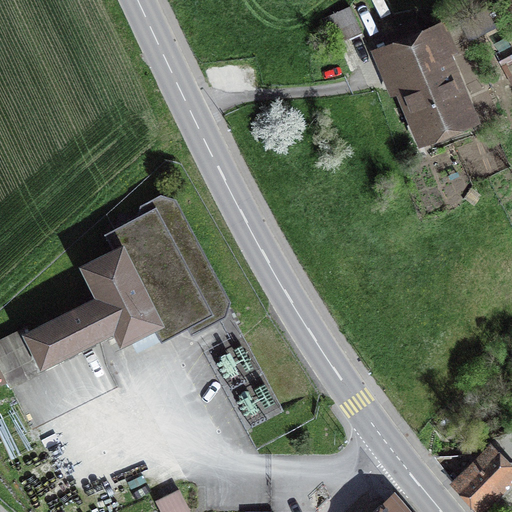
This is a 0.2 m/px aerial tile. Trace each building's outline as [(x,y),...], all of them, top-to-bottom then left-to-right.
[(323,18),(335,44),(361,31),(350,6),(323,18)] [(415,21),(384,34),(426,135),(466,118),(430,33),(421,37),(415,21)] [(172,203),(161,200),(145,208),(138,222),(77,253),(96,290),(0,336),(0,367),(5,379),(113,328),(119,340),(160,320),(167,333),(188,323),(193,330),(223,316),(225,302),(172,203)] [(458,482),(481,505),(511,474),(511,466),(493,447),(458,482)] [(179,489),(156,500),(162,511),(189,511),(190,511),(179,489)] [(393,511),(386,502),(374,511),(393,511)]
